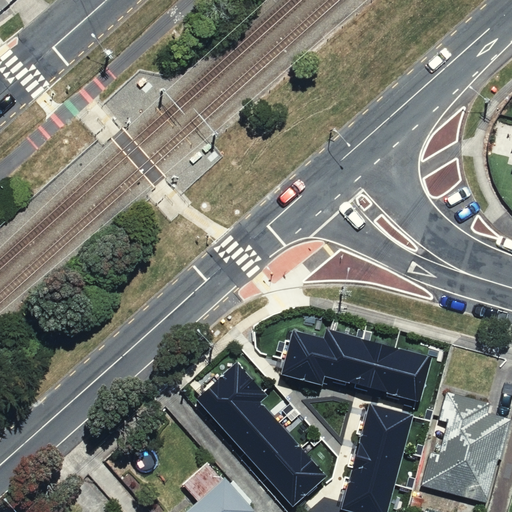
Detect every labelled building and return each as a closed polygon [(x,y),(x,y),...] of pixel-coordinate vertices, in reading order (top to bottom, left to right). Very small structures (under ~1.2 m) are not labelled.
[(429,352),(324,325),(321,334),(290,326),(278,371),(321,382),(323,373),(417,398),(429,352)] [(207,383),(193,395),(290,502),(324,471),(257,398),(265,392),(234,358),(216,374),(213,370),(203,378),(207,383)] [(489,453),(499,456),(510,418),(500,416),(503,407),(436,388),(426,423),(434,425),(417,484),(439,490),(436,501),(459,508),(462,496),(476,500),(489,453)] [(383,511),(411,411),(366,399),(339,505),(364,511),(383,511)] [(244,511),(255,503),(209,450),(176,479),(189,494),(168,511),(244,511)]
